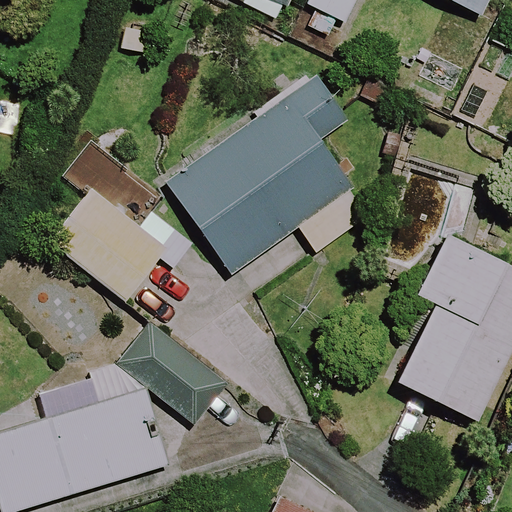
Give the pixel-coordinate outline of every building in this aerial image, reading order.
[(286,0),(241,0),(239,6),(275,23),(286,0)] [(352,0),(304,0),(301,7),(339,26),(352,0)] [(484,0),(437,0),(475,18),(484,0)] [(246,112),(253,121),(161,184),(226,278),(294,232),(310,256),(364,220),(313,144),(340,125),(311,82),(304,72),(246,112)] [(119,305),(154,263),(165,272),(188,245),(168,229),(153,248),(87,194),(45,245),(119,305)] [(0,293),(40,250),(16,229),(0,246),(0,293)] [(511,337),(511,272),(441,237),(411,298),(428,306),(390,384),(470,423),(511,337)] [(221,390),(146,324),(115,360),(190,426),(221,390)] [(0,511),(13,511),(162,466),(140,392),(0,435),(0,511)] [(298,511),(274,499),(267,511),(298,511)]
